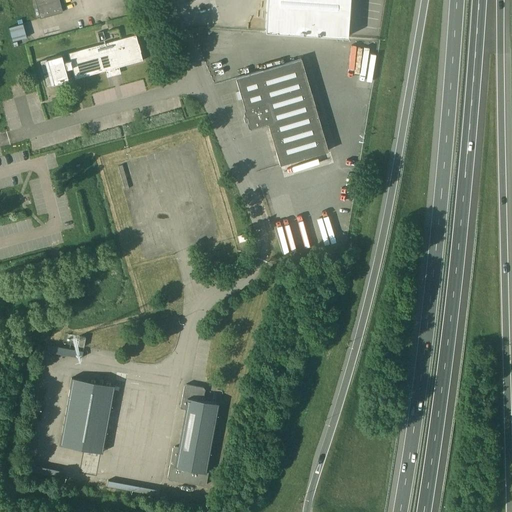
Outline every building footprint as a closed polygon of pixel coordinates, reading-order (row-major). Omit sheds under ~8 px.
[(34,0),(40,18),(53,15),(62,12),(59,0),(34,0)] [(23,23),(8,28),(12,41),(26,37),(23,23)] [(119,67),(133,63),(143,60),(136,34),(112,41),(112,42),(69,54),(70,60),(63,62),(61,56),(41,61),(47,86),(69,80),(66,69),(72,67),(75,79),(104,71),(106,77),(121,73),(119,67)] [(280,165),(289,162),(328,151),(301,58),(235,78),(245,109),(243,112),(245,116),(243,118),(245,122),(247,123),(248,127),(250,129),(268,124),(280,165)] [(278,228),(283,253),(323,244),(323,243),(331,241),(326,219),(309,222),(309,221),(278,228)] [(248,240),(246,233),(237,236),(239,242),(248,240)] [(102,452),(114,386),(71,378),(59,444),(102,452)] [(207,470),(218,404),(203,401),(205,389),(203,387),(186,384),(184,385),(180,406),(182,409),(185,409),(178,447),(175,446),(173,448),(167,477),(169,479),(204,486),(206,484),(208,470),(207,470)]
